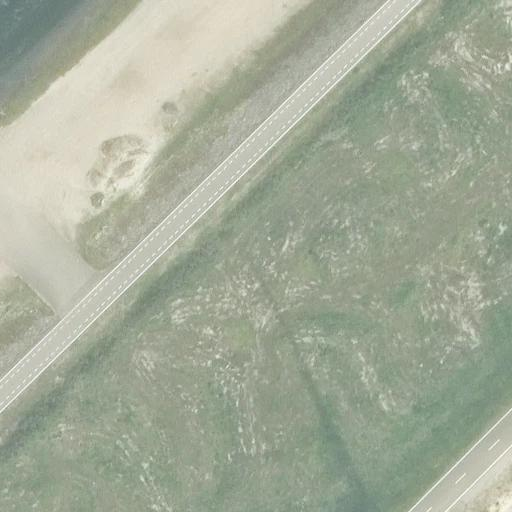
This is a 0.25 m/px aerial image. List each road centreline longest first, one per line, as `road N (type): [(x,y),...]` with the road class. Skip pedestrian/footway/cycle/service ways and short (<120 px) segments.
road 1 (unclassified): [(0,396),(403,0)]
road 2 (unclassified): [(426,511),(511,425)]
